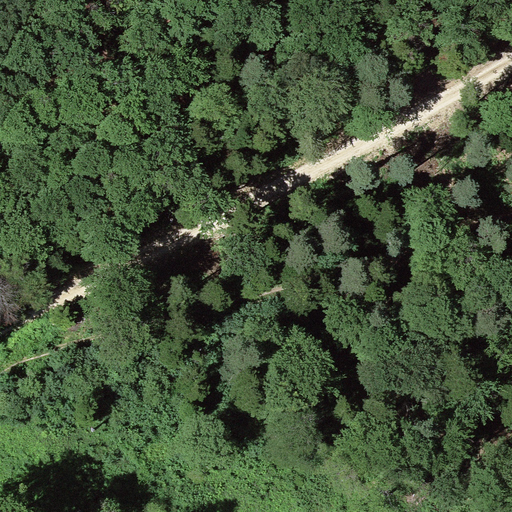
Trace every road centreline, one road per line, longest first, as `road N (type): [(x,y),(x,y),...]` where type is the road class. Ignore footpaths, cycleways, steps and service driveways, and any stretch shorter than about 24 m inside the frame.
road 1 (track): [(511,64),(0,333)]
road 2 (track): [(0,369),(511,215)]
